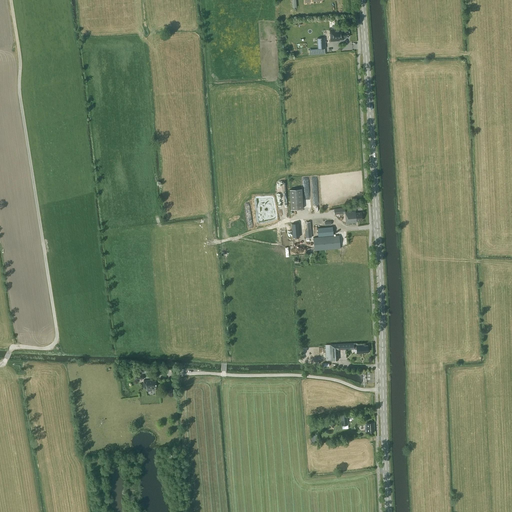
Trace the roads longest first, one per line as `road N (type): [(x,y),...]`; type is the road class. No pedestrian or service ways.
road 1 (primary): [(388,511),(361,0)]
road 2 (track): [(0,364),(11,348),(47,348),(56,340),(10,0)]
